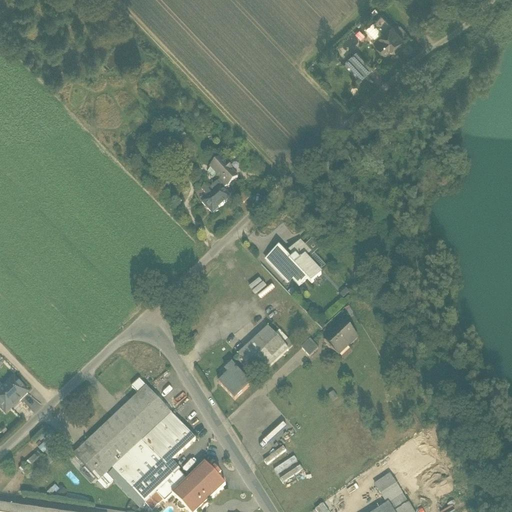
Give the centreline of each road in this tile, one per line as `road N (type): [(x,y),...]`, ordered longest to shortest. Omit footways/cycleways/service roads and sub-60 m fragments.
road 1 (unclassified): [(150,317),(428,47)]
road 2 (unclassified): [(271,511),(150,317)]
road 3 (unclassified): [(0,457),(150,317)]
